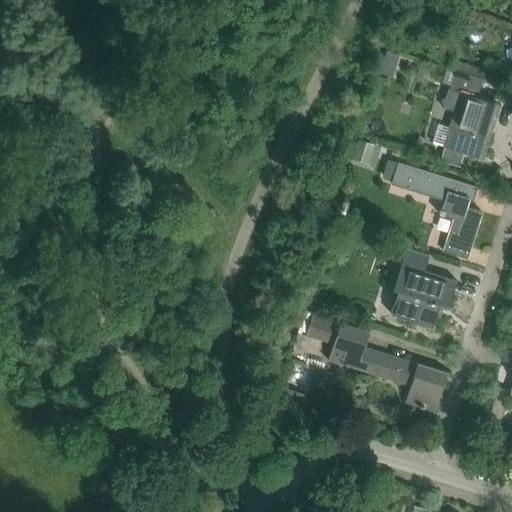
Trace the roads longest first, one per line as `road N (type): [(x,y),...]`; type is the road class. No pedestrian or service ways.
road 1 (residential): [(259,511),(331,453),(375,455),(433,472)]
road 2 (residential): [(470,346),(511,209)]
road 3 (residential): [(433,472),(470,346)]
